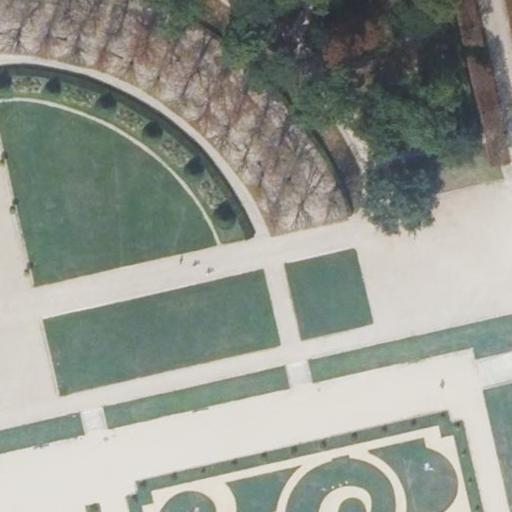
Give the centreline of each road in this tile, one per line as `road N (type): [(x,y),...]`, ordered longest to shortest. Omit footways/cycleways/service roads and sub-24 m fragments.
road 1 (track): [(0,310),(511,200)]
road 2 (track): [(31,411),(511,301)]
road 3 (track): [(0,484),(462,380)]
road 4 (track): [(239,0),(326,87),(372,163),(391,223)]
